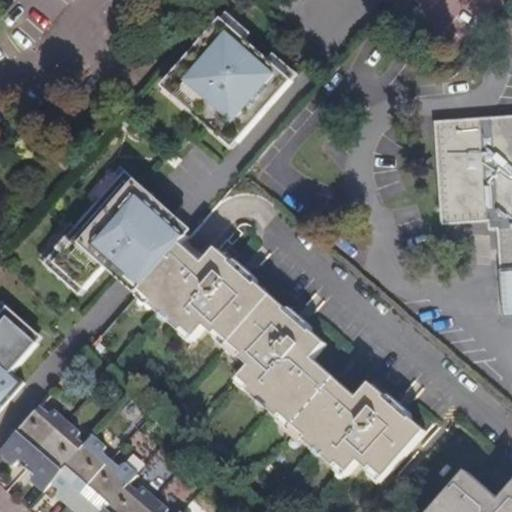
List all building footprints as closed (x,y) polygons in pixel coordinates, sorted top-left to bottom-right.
[(250,34),(226,13),(221,18),(245,40),(250,34)] [(237,142),(292,80),(268,60),(245,40),(221,18),(167,81),(190,101),(186,106),(209,127),(214,121),(237,142)] [(296,75),(273,54),(268,60),(292,80),(296,75)] [(190,101),(167,81),(162,85),(186,106),(190,101)] [(511,112),(431,118),(437,219),(494,216),(497,271),(511,270),(511,112)] [(237,142),(214,121),(209,127),(233,147),(237,142)] [(276,154),(263,177),(304,201),(317,177),(276,154)] [(167,219),(116,174),(112,178),(117,183),(163,223),(167,219)] [(117,275),(163,223),(117,183),(72,235),(46,264),(82,295),(107,266),(117,275)] [(289,310),(259,283),(257,286),(231,264),(234,262),(218,248),(210,257),(205,263),(183,244),(185,242),(172,231),(163,223),(117,275),(127,284),(139,295),(195,343),(208,328),(242,357),(228,373),(349,478),(362,463),(384,483),(428,433),(415,422),(413,424),(386,400),(388,397),(374,385),(361,400),(317,362),(330,347),(315,334),(314,336),(287,312),(289,310)] [(46,264),(72,235),(67,230),(37,265),(77,300),(82,295),(46,264)] [(210,257),(188,239),(186,241),(185,242),(183,244),(205,263),(210,257)] [(257,276),(241,261),(234,262),(231,264),(257,286),(259,283),(257,276)] [(511,311),(511,270),(497,271),(499,313),(511,311)] [(315,326),(296,310),(289,310),(287,312),(314,336),(315,334),(315,326)] [(40,346),(0,311),(0,319),(1,319),(36,350),(40,346)] [(0,413),(22,388),(11,379),(36,350),(1,319),(0,319),(0,413)] [(415,415),(395,397),(388,397),(386,400),(413,424),(415,422),(415,415)] [(24,469),(68,419),(54,408),(47,411),(42,406),(0,453),(0,457),(12,467),(19,464),(24,469)] [(50,485),(85,445),(78,439),(80,430),(68,419),(24,469),(30,474),(28,482),(42,494),(50,485)] [(67,508),(110,460),(105,455),(106,448),(93,436),(85,445),(50,485),(56,490),(54,496),(67,508)] [(143,474),(158,486),(172,467),(157,456),(143,474)] [(104,511),(129,485),(137,476),(125,465),(118,467),(110,460),(67,508),(71,511),(104,511)] [(511,511),(511,490),(500,505),(465,476),(465,475),(433,511),(511,511)] [(141,511),(155,497),(142,486),(134,489),(129,485),(104,511),(141,511)] [(165,511),(167,508),(155,497),(141,511),(165,511)]
